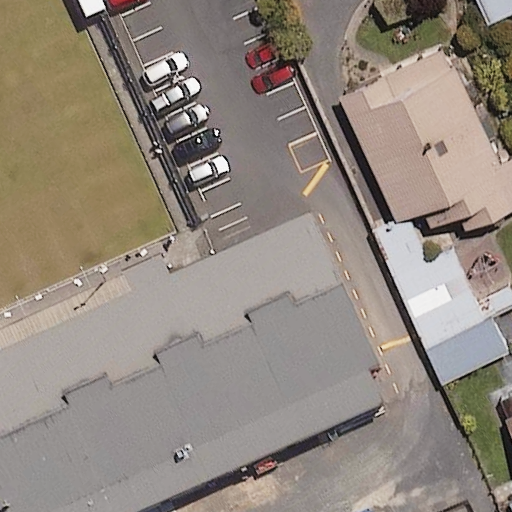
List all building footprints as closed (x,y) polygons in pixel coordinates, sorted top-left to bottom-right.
[(105,7),(101,0),(72,0),(81,19),(105,7)] [(477,0),(482,10),(507,0),(477,0)] [(493,146),(445,38),(337,86),(390,204),(417,192),(426,210),(454,197),(461,212),(511,189),(511,143),(510,139),(493,146)] [(0,511),(136,511),(382,404),(368,372),(379,367),(310,210),(166,273),(157,252),(0,321),(0,511)] [(498,344),(448,238),(390,266),(440,372),(498,344)] [(511,433),(511,384),(494,393),(511,433)] [(454,511),(423,438),(266,506),(268,511),(454,511)]
